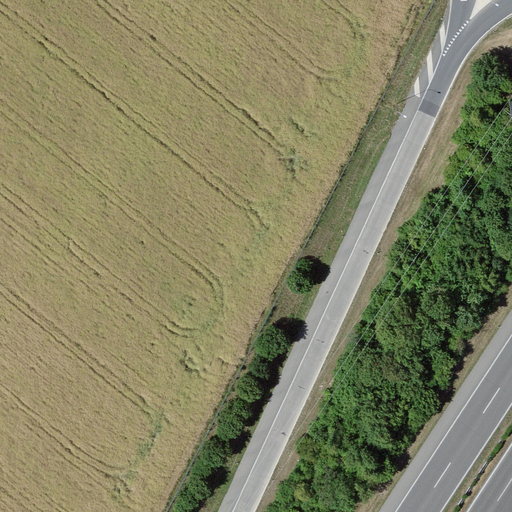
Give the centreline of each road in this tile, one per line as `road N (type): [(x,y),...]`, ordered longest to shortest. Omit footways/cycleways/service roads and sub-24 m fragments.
road 1 (motorway): [(454,59),(248,511)]
road 2 (motorway): [(511,369),(418,511)]
